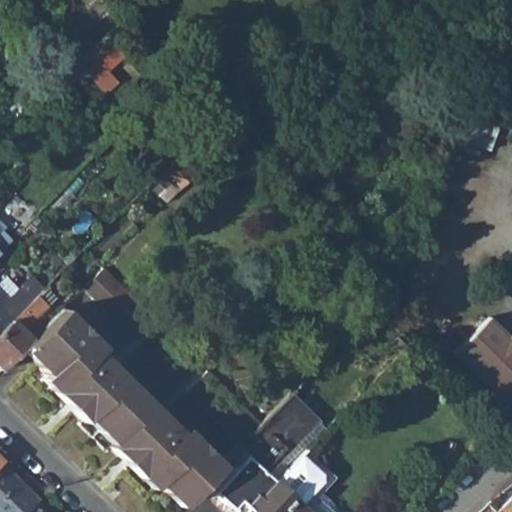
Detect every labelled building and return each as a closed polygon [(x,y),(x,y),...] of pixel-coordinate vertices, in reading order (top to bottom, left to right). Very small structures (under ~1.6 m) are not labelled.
[(48,22),(34,8),(27,15),(41,30),(48,22)] [(105,88),(129,58),(107,42),(84,72),(105,88)] [(195,172),(177,156),(159,174),(176,191),(195,172)] [(171,197),(176,191),(159,174),(153,180),(171,197)] [(0,252),(12,240),(0,228),(0,252)] [(0,254),(0,333),(37,296),(39,295),(32,288),(12,308),(0,296),(0,265),(5,260),(0,254)] [(135,339),(155,319),(102,267),(82,287),(135,339)] [(39,295),(37,296),(44,304),(55,294),(47,286),(39,295)] [(37,296),(0,333),(0,369),(1,370),(21,349),(31,339),(20,329),(45,304),(44,304),(37,296)] [(21,349),(46,373),(41,379),(83,420),(86,418),(112,443),(109,446),(151,488),(156,482),(180,506),(220,465),(61,308),(31,339),(21,349)] [(507,400),(511,395),(511,332),(491,312),(455,348),(507,400)] [(260,423),(207,370),(188,390),(241,443),(260,423)] [(298,439),(320,414),(293,389),(260,423),(241,443),(229,456),(238,465),(214,492),(231,507),(233,505),(240,511),(245,511),(275,481),(266,473),(298,439)] [(330,486),(300,456),(275,481),(245,511),(307,511),(306,511),(321,495),(330,486)] [(0,464),(0,499),(19,482),(0,464)] [(19,482),(0,499),(0,511),(29,511),(31,510),(40,503),(19,482)] [(337,511),(321,495),(306,511),(307,511),(337,511)] [(511,511),(511,499),(498,511),(511,511)]
